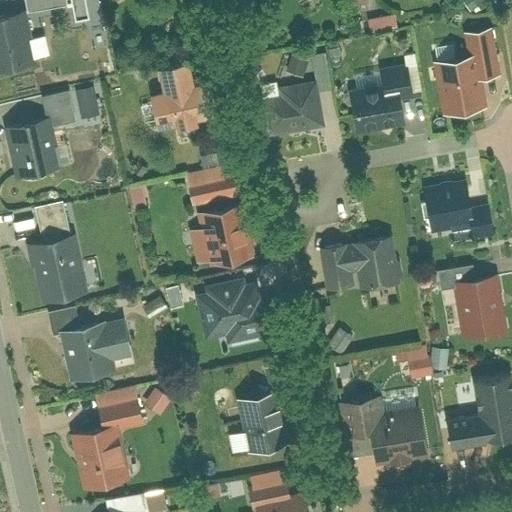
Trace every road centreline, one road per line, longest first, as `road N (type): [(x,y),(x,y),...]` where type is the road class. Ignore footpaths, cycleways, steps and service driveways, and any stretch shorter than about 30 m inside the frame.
road 1 (residential): [(503,117),(480,137),(324,166),(306,189)]
road 2 (residential): [(354,511),(353,503),(511,471)]
